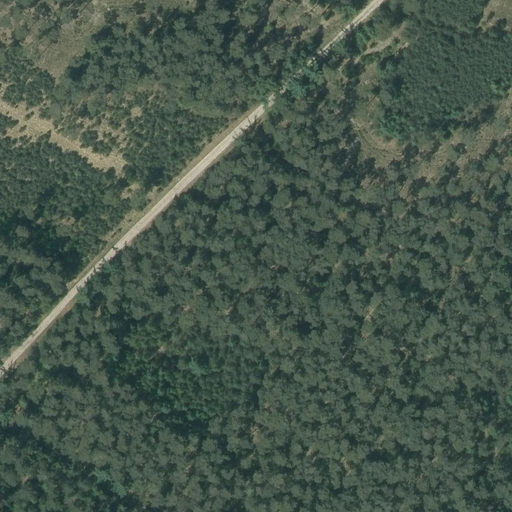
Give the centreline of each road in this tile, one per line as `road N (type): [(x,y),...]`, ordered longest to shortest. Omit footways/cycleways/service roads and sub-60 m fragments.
road 1 (track): [(0,374),(206,159),(381,0)]
road 2 (track): [(149,511),(0,418)]
road 3 (track): [(511,42),(375,5)]
